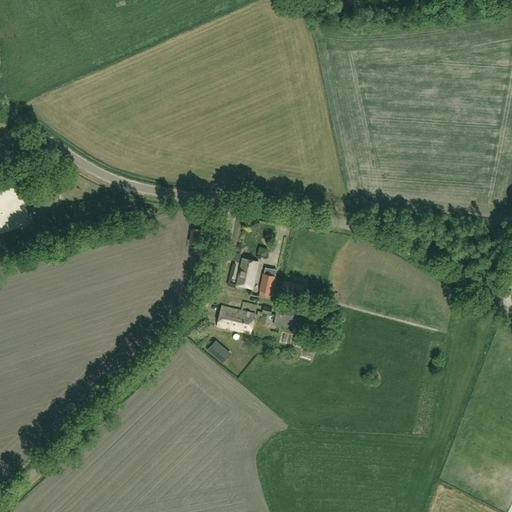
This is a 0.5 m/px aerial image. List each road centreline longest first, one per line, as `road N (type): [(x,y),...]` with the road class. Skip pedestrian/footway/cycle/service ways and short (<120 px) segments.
road 1 (unclassified): [(0,503),(206,302),(224,269),(232,204)]
road 2 (unclassified): [(511,313),(377,234),(232,204)]
road 3 (unclassified): [(232,204),(106,176),(0,105)]
